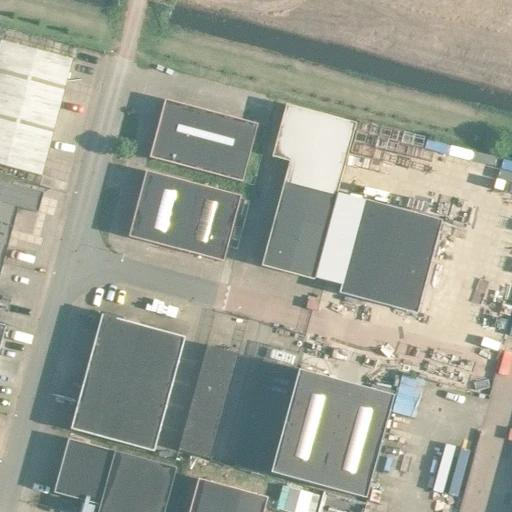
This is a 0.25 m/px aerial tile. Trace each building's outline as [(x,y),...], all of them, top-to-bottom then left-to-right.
[(0,40),(0,163),(40,174),(71,57),(0,39),(0,40)] [(164,98),(148,156),(241,181),(257,122),(164,98)] [(285,103),(275,142),(271,155),(289,160),(291,155),(342,168),(355,122),(285,103)] [(289,160),(284,177),(336,191),(342,168),(291,155),(289,160)] [(145,169),(128,235),(222,260),(240,194),(145,169)] [(336,191),(284,177),(275,212),(301,219),(327,226),(336,191)] [(0,200),(17,205),(37,211),(43,191),(0,179),(0,200)] [(363,198),(338,292),(416,313),(441,219),(363,198)] [(0,225),(11,229),(17,205),(0,200),(0,225)] [(275,212),(271,225),(266,245),(292,252),(301,219),(275,212)] [(301,219),(292,252),(287,271),(313,278),(327,226),(301,219)] [(0,270),(11,229),(0,225),(0,270)] [(292,252),(266,245),(261,264),(287,271),(292,252)] [(95,333),(94,337),(136,348),(142,324),(121,319),(120,320),(102,315),(97,334),(95,333)] [(184,336),(142,324),(136,348),(178,359),(184,336)] [(130,371),(136,348),(94,337),(88,359),(130,371)] [(207,342),(203,356),(236,365),(240,351),(207,342)] [(178,359),(136,348),(130,371),(171,382),(178,359)] [(203,356),(200,369),(233,378),(236,365),(203,356)] [(263,357),(259,371),(292,380),(296,366),(263,357)] [(124,393),(130,371),(88,359),(82,382),(124,393)] [(196,382),(229,391),(233,378),(200,369),(196,382)] [(297,369),(269,472),(364,497),(392,395),(297,369)] [(171,382),(130,371),(124,393),(165,405),(171,382)] [(259,371),(256,384),(289,393),(292,380),(259,371)] [(117,416),(124,393),(82,382),(76,404),(117,416)] [(196,382),(193,396),(225,405),(229,391),(196,382)] [(252,397),(285,406),(289,393),(256,384),(252,397)] [(165,405),(124,393),(117,416),(159,427),(165,405)] [(193,396),(189,409),(222,418),(225,405),(193,396)] [(252,397),(248,411),(281,420),(285,406),(252,397)] [(111,439),(117,416),(76,404),(69,428),(111,439)] [(185,422),(218,431),(222,418),(189,409),(185,422)] [(248,411),(245,424),(278,433),(281,420),(248,411)] [(159,427),(117,416),(111,439),(153,451),(159,427)] [(185,422),(182,436),(214,444),(218,431),(185,422)] [(274,446),(278,433),(245,424),(241,437),(274,446)] [(211,458),(214,444),(182,436),(178,449),(211,458)] [(53,491),(99,504),(96,511),(162,511),(175,466),(114,450),(67,437),(53,491)] [(241,437),(238,451),(270,460),(274,446),(241,437)] [(234,464),(267,473),(270,460),(238,451),(234,464)] [(197,477),(187,511),(224,511),(232,487),(197,477)] [(262,511),(267,496),(232,487),(224,511),(262,511)] [(289,487),(283,509),(294,511),(305,511),(311,493),(289,487)] [(71,511),(74,501),(61,498),(58,508),(71,511)]
